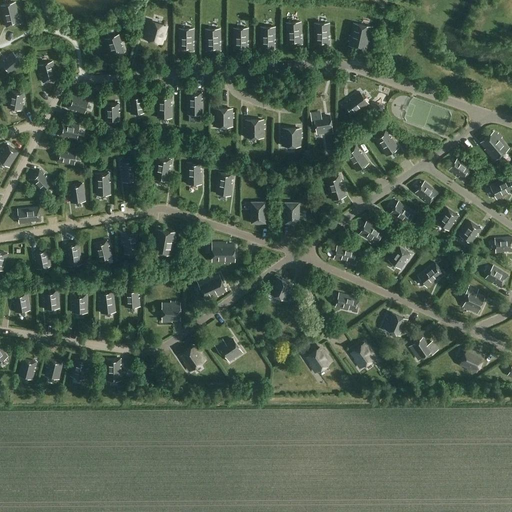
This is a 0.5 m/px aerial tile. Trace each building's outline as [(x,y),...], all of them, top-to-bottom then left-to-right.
[(1,6),(6,27),(20,23),(19,18),(17,18),(17,15),(18,15),(15,2),(1,6)] [(143,39),(148,40),(148,41),(158,44),(158,43),(163,44),(164,40),(166,40),(167,35),(166,34),(168,26),(164,25),(164,24),(154,21),(148,20),(145,31),(146,31),(143,39)] [(287,44),(302,44),(302,38),(300,39),(300,35),(302,35),(301,23),(287,23),(287,44)] [(328,36),(329,36),(329,24),(315,24),(315,45),(329,45),(329,40),(328,40),(328,36)] [(369,37),(370,32),(371,28),(370,27),(354,24),(352,32),(350,32),(348,45),(365,49),(368,36),(369,37)] [(261,49),(275,49),(275,43),(274,43),(274,40),(275,40),(275,28),(261,28),(261,49)] [(193,45),(193,42),(194,42),(194,29),(180,29),(180,50),(194,51),(194,45),(193,45)] [(221,45),(220,45),(220,42),(221,42),(221,29),(206,30),(206,51),(221,51),(221,45)] [(234,29),(234,50),(249,50),(249,45),(247,45),(247,42),(249,42),(249,29),(234,29)] [(105,39),(110,57),(125,52),(119,34),(105,39)] [(4,60),(0,63),(0,64),(9,75),(18,67),(18,66),(21,63),(13,53),(6,58),(7,59),(5,61),(4,60)] [(36,64),(41,85),(60,80),(55,59),(36,64)] [(8,108),(22,110),(23,102),(22,101),(23,98),(24,98),(25,93),(10,90),(8,108)] [(187,112),(201,114),(203,103),(201,102),(202,99),(204,99),(205,94),(190,91),(187,112)] [(369,104),(361,92),(351,99),(352,101),(349,103),(348,101),(344,105),(352,117),(369,104)] [(67,109),(84,115),(89,100),(71,95),(67,109)] [(129,97),(131,115),(146,113),(144,95),(129,97)] [(170,102),(172,102),(172,97),(158,96),(157,117),(172,118),(172,106),(170,106),(170,102)] [(104,104),(105,122),(120,122),(120,103),(104,104)] [(213,116),(213,127),(233,126),(233,118),(234,118),(234,113),(233,113),(233,108),(214,108),(214,116),(213,116)] [(321,118),(320,112),(311,114),(313,124),(315,124),(317,133),(332,131),(330,116),(321,118)] [(57,138),(79,141),(82,123),(60,119),(57,138)] [(262,124),(262,120),(247,120),(247,128),(245,128),(245,137),(262,137),(262,129),(264,129),(264,124),(262,124)] [(302,137),(302,133),(300,133),(300,128),(284,128),(284,137),(282,137),(282,146),(284,146),(300,146),(300,137),(302,137)] [(387,157),(399,149),(393,139),(391,140),(389,137),(391,136),(388,131),(376,139),(387,157)] [(498,136),(495,132),(483,143),(488,149),(487,150),(496,161),(509,149),(501,139),(502,138),(499,135),(498,136)] [(19,152),(7,144),(4,149),(5,150),(3,152),(2,152),(0,154),(0,160),(9,167),(19,152)] [(57,146),(54,164),(76,168),(79,149),(57,146)] [(358,152),(359,151),(356,146),(344,154),(356,172),(368,164),(361,154),(360,155),(358,152)] [(154,178),(169,181),(170,169),(169,169),(169,165),(171,166),(172,160),(157,158),(154,178)] [(458,158),(450,170),(457,175),(457,174),(460,176),(459,177),(464,180),(472,168),(458,158)] [(122,169),(123,182),(138,180),(135,159),(120,161),(121,166),(122,166),(123,169),(122,169)] [(188,184),(202,184),(202,172),(200,172),(200,169),(202,169),(202,163),(187,163),(188,184)] [(44,174),(40,170),(30,180),(42,192),(52,182),(47,176),(45,177),(43,175),(44,174)] [(95,174),(96,195),(111,194),(110,182),(109,182),(109,179),(110,179),(110,173),(95,174)] [(231,196),(233,184),(231,184),(232,180),(233,181),(234,175),(220,173),(217,194),(231,196)] [(342,185),(340,185),(339,182),(341,181),(339,176),(325,180),(331,200),(345,196),(342,185)] [(492,187),(498,200),(510,195),(509,194),(511,192),(511,179),(511,178),(492,187)] [(426,182),(417,194),(423,199),(424,198),(427,200),(426,201),(430,205),(439,193),(426,182)] [(70,194),(71,203),(85,201),(83,183),(68,186),(69,191),(71,191),(71,194),(70,194)] [(251,223),(266,223),(266,202),(251,202),(251,223)] [(299,224),(299,202),(285,202),(284,224),(299,224)] [(400,202),(392,214),(402,221),(403,220),(405,222),(405,223),(409,226),(417,214),(400,202)] [(39,207),(18,209),(19,223),(32,222),(32,221),(35,220),(35,222),(41,221),(39,207)] [(437,222),(449,231),(454,224),(453,223),(455,221),(456,222),(459,217),(447,208),(437,222)] [(481,229),(469,221),(459,235),(471,244),(476,237),(475,236),(477,233),(478,234),(481,229)] [(368,222),(360,234),(371,240),(372,239),(375,241),(374,242),(379,245),(386,232),(368,222)] [(174,237),(175,233),(158,230),(157,238),(155,237),(153,251),(171,254),(173,242),(174,242),(175,237),(174,237)] [(125,241),(125,245),(124,245),(124,253),(139,252),(137,234),(123,236),(123,241),(125,241)] [(511,237),(495,238),(496,253),(504,252),(504,251),(507,251),(508,252),(511,252),(511,237)] [(108,240),(94,244),(98,261),(112,257),(110,249),(109,249),(108,246),(109,246),(108,240)] [(79,242),(64,244),(65,250),(67,250),(67,253),(66,253),(67,266),(82,264),(79,242)] [(226,243),(212,243),(212,261),(225,261),(225,262),(229,262),(229,261),(234,261),(234,245),(226,244),(226,243)] [(338,246),(334,260),(346,263),(347,262),(350,262),(349,264),(355,265),(358,251),(338,246)] [(407,259),(410,255),(399,246),(389,260),(401,268),(405,262),(404,261),(406,258),(407,259)] [(48,248),(33,251),(34,257),(36,257),(36,260),(35,260),(37,268),(51,265),(48,248)] [(438,280),(437,279),(440,277),(440,278),(445,275),(436,263),(419,277),(428,288),(438,280)] [(494,283),(494,282),(497,284),(497,285),(501,288),(509,275),(494,266),(487,279),(494,283)] [(222,292),(226,290),(219,275),(212,278),(211,277),(199,282),(206,299),(218,294),(218,295),(222,293),(222,292)] [(292,284),(278,277),(276,281),(274,281),(272,285),(274,286),(270,293),(285,300),(286,300),(290,292),(288,291),(292,284)] [(478,312),(484,299),(476,295),(478,290),(469,286),(465,296),(467,297),(465,303),(471,306),(470,309),(478,312)] [(125,307),(140,306),(139,298),(138,298),(138,294),(139,294),(139,289),(124,290),(125,307)] [(45,309),(59,308),(57,290),(43,292),(43,298),(45,297),(45,301),(44,301),(45,309)] [(101,313),(116,311),(113,290),(99,292),(99,297),(101,297),(101,300),(100,301),(101,313)] [(14,304),(15,312),(30,310),(27,293),(13,295),(13,301),(15,300),(15,304),(14,304)] [(356,312),(359,298),(339,293),(336,307),(347,310),(348,309),(351,309),(350,311),(356,312)] [(73,312),(87,312),(87,295),(72,295),(72,301),(74,301),(74,304),(73,304),(73,312)] [(175,304),(175,302),(171,302),(171,304),(162,304),(162,320),(163,321),(172,321),(172,319),(180,319),(180,304),(175,304)] [(405,323),(407,319),(392,313),(389,320),(387,319),(384,328),(400,335),(403,327),(405,328),(406,324),(405,323)] [(427,345),(422,338),(410,346),(415,353),(418,351),(422,357),(427,354),(429,356),(437,350),(432,342),(427,345)] [(242,352),(233,339),(226,344),(223,340),(215,345),(221,354),(223,353),(229,360),(242,352)] [(367,347),(364,343),(352,352),(357,359),(355,360),(361,367),(375,357),(370,350),(371,349),(369,345),(367,347)] [(197,350),(194,346),(182,355),(186,362),(185,363),(190,370),(204,360),(200,353),(201,352),(198,349),(197,350)] [(477,371),(483,356),(475,353),(476,351),(468,347),(467,349),(461,363),(468,367),(467,369),(472,370),(472,369),(477,371)] [(322,351),(320,348),(307,356),(312,363),(311,364),(316,372),(317,371),(330,362),(325,355),(327,354),(324,350),(322,351)] [(36,367),(37,362),(23,358),(19,375),(33,379),(35,371),(33,370),(34,367),(36,367)] [(60,374),(63,362),(49,358),(48,364),(49,364),(48,367),(47,367),(45,375),(58,378),(59,373),(60,374)] [(88,368),(89,362),(75,359),(71,376),(85,379),(87,371),(86,371),(86,367),(88,368)] [(121,364),(121,359),(106,359),(106,380),(121,380),(121,368),(120,368),(120,364),(121,364)]
